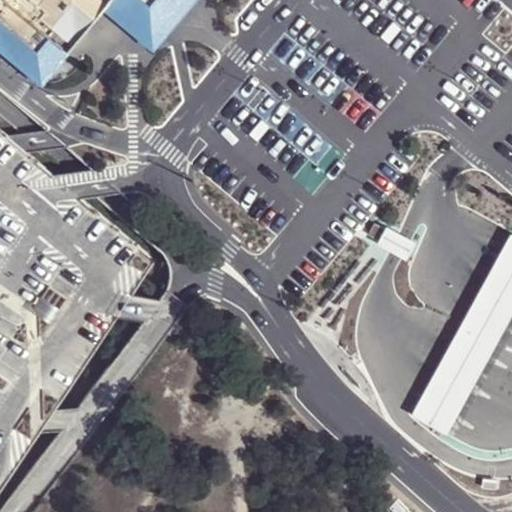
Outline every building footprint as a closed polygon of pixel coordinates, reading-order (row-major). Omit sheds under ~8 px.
[(60,45),(5,0),(0,0),(0,41),(37,73),(60,45)] [(5,0),(60,45),(66,50),(84,29),(100,10),(102,8),(108,0),(5,0)] [(108,0),(102,8),(133,35),(152,51),(185,12),(195,0),(108,0)] [(0,486),(154,259),(0,129),(0,486)] [(378,221),(371,233),(382,239),(381,242),(399,252),(410,259),(420,241),(409,234),(390,225),(389,228),(378,221)] [(446,351),(412,414),(446,433),(481,370),(511,313),(511,233),(510,233),(479,290),(446,351)] [(237,318),(226,327),(232,335),(243,326),(237,318)]
